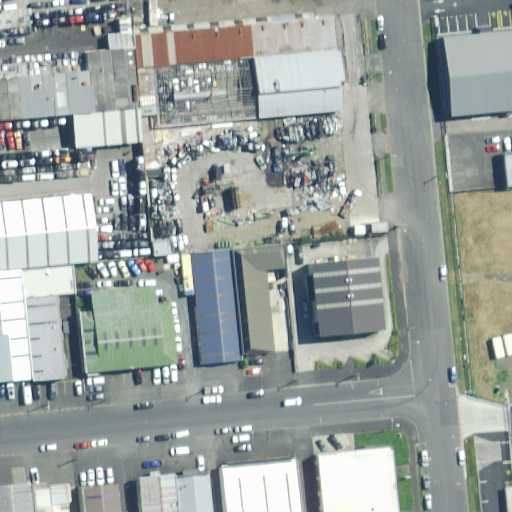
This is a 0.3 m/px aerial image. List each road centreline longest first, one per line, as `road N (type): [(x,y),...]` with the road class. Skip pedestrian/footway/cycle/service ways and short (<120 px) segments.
road 1 (residential): [(0,435),(434,394)]
road 2 (unclassified): [(398,0),(434,394)]
